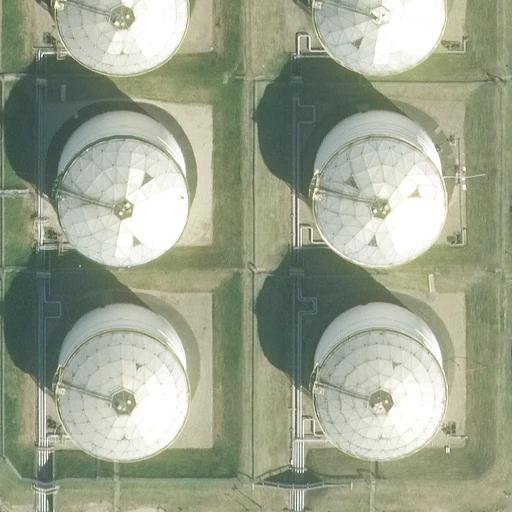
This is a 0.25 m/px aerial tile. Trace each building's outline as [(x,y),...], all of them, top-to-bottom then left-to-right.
[(50,0),(54,11),(67,28),(90,44),(118,49),(141,46),(162,34),(179,17),(185,0),(50,0)] [(308,0),(312,9),(324,26),(347,42),(376,48),(398,44),(420,33),(436,15),(442,0),(308,0)] [(47,179),(54,201),(67,218),(90,234),(119,240),(141,236),(163,225),(179,207),(189,184),(190,155),(183,134),(171,119),(146,101),(124,96),(96,99),(76,109),(58,128),(48,152),(47,179)] [(300,181),(308,204),(320,221),(343,236),(372,242),(394,238),(416,227),(432,210),(442,186),(443,158),(436,136),(425,121),(399,103),(377,98),(350,101),(329,112),(311,130),(301,154),(300,181)] [(47,373),(54,396),(67,413),(89,428),(118,434),(141,431),(162,419),(178,402),(189,378),(189,350),(182,329),(171,313),(145,295),(124,290),(96,293),(75,304),(58,322),(47,347),(47,373)] [(302,374),(310,397),(322,414),(345,429),(374,435),(396,432),(418,420),(434,403),(444,379),(445,351),(438,330),(427,314),(401,296),(379,291),(352,294),(331,305),(313,323),(303,348),(302,374)]
